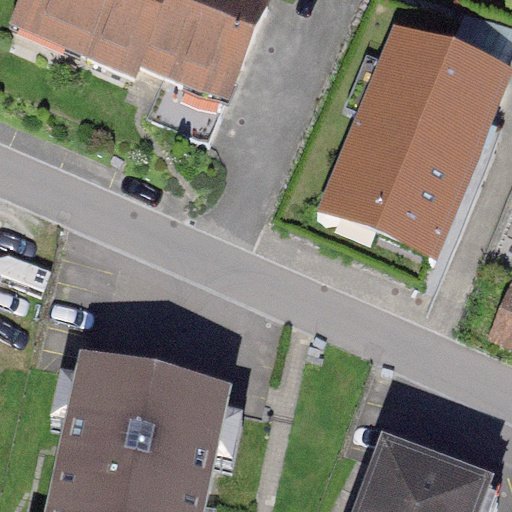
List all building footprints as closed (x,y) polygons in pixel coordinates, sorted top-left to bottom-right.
[(235,96),(271,14),(237,0),(34,0),(25,21),(88,48),(84,59),(137,82),(142,70),(191,91),(196,80),(235,96)] [(439,263),(511,92),(400,46),(335,200),(389,223),(383,240),(439,263)] [(511,316),(501,344),(511,348),(511,316)] [(59,511),(203,511),(225,412),(88,382),(59,511)] [(374,511),(483,511),(485,508),(390,473),(374,511)]
